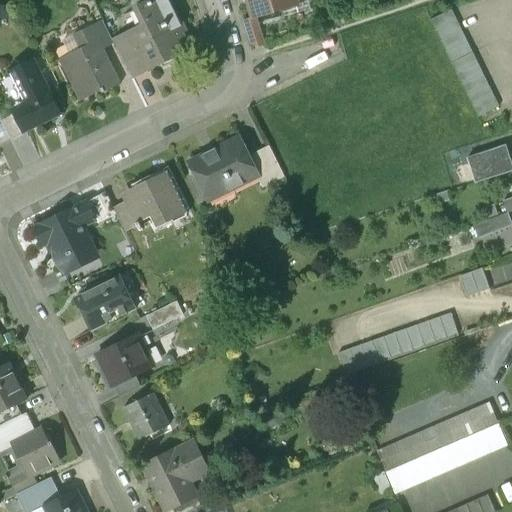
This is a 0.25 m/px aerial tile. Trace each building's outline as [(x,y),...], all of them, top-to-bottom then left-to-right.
[(155,0),(152,2),(137,9),(146,26),(131,33),(139,50),(141,49),(150,67),(162,61),(165,67),(180,60),(177,54),(191,47),(183,31),(187,29),(172,0),(155,0)] [(294,0),(249,0),(254,17),(296,5),(294,0)] [(452,11),(431,21),(451,62),(472,52),(452,11)] [(114,42),(103,20),(95,25),(106,48),(115,44),(114,42)] [(95,25),(76,34),(83,48),(61,59),(82,101),(104,91),(105,93),(124,83),(106,48),(95,25)] [(131,33),(114,42),(115,44),(132,79),(151,69),(150,67),(141,49),(139,50),(131,33)] [(472,52),(451,62),(478,118),(499,107),(472,52)] [(61,115),(34,61),(11,73),(29,109),(16,115),(25,133),(61,115)] [(13,117),(3,122),(13,141),(23,136),(13,117)] [(239,137),(189,161),(205,194),(230,181),(234,190),(259,178),(248,156),(239,137)] [(507,145),(468,158),(469,162),(462,165),(468,185),(511,171),(511,157),(511,158),(507,145)] [(270,146),(248,156),(259,178),(264,187),(285,177),(270,146)] [(167,171),(136,186),(140,194),(125,202),(137,226),(139,229),(142,228),(139,222),(151,216),(157,228),(188,213),(167,171)] [(106,191),(86,201),(94,219),(97,223),(117,213),(114,208),(106,191)] [(86,201),(33,228),(42,245),(48,242),(64,274),(79,267),(77,263),(97,252),(83,224),(94,219),(86,201)] [(137,226),(125,202),(114,208),(117,213),(126,231),(137,226)] [(508,213),(474,226),(479,238),(511,225),(511,223),(508,213)] [(468,295),(491,286),(483,265),(460,274),(468,295)] [(118,276),(75,298),(91,330),(134,308),(118,276)] [(176,302),(148,315),(155,328),(182,315),(176,302)] [(453,311),(338,348),(346,372),(461,335),(453,311)] [(136,334),(96,354),(112,386),(153,366),(136,334)] [(7,364),(0,367),(0,412),(16,405),(26,400),(7,364)] [(153,392),(123,407),(139,439),(169,425),(153,392)] [(491,402),(377,451),(386,472),(500,423),(491,402)] [(0,412),(0,426),(21,416),(16,405),(0,412)] [(0,426),(0,451),(12,446),(11,444),(35,432),(26,414),(21,416),(0,426)] [(35,432),(11,444),(12,446),(26,474),(27,475),(32,473),(60,459),(51,441),(49,442),(42,428),(35,432)] [(193,441),(143,466),(165,510),(194,496),(196,495),(189,481),(208,472),(193,441)] [(26,474),(10,482),(16,495),(38,484),(32,473),(27,475),(26,474)] [(50,477),(38,484),(16,495),(24,511),(31,511),(47,504),(60,498),(50,477)] [(60,498),(47,504),(50,511),(85,511),(75,491),(60,498)] [(496,511),(489,494),(447,511),(496,511)] [(194,496),(171,507),(173,511),(189,511),(197,508),(200,507),(194,496)]
